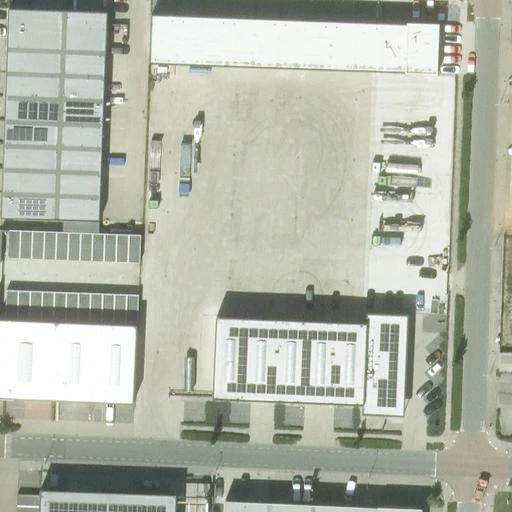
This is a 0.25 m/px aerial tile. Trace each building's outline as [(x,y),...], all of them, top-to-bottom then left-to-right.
[(10,8),(3,218),(100,221),(107,12),(10,8)] [(151,14),(149,64),(439,74),(441,23),(151,14)] [(9,230),(8,258),(20,258),(21,230),(9,230)] [(21,230),(20,258),(32,258),(33,231),(21,230)] [(33,231),(32,258),(44,259),(45,231),(33,231)] [(45,231),(44,259),(56,259),(57,232),(45,231)] [(57,232),(56,259),(68,260),(69,232),(57,232)] [(69,232),(68,260),(80,260),(81,232),(69,232)] [(81,232),(80,260),(92,261),(93,233),(81,232)] [(93,233),(92,261),(104,261),(105,233),(93,233)] [(105,233),(104,261),(116,261),(117,234),(105,233)] [(117,234),(116,261),(128,262),(129,234),(117,234)] [(129,234),(128,262),(140,262),(141,234),(129,234)] [(7,290),(6,318),(18,318),(18,290),(7,290)] [(18,290),(18,318),(30,319),(31,291),(18,290)] [(31,291),(30,319),(42,319),(43,291),(31,291)] [(43,291),(42,319),(54,319),(55,291),(43,291)] [(55,291),(54,319),(66,320),(67,292),(55,291)] [(67,292),(66,320),(78,320),(79,292),(67,292)] [(79,292),(78,320),(90,321),(91,293),(79,292)] [(91,293),(90,321),(102,321),(103,293),(91,293)] [(103,293),(102,321),(114,322),(115,294),(103,293)] [(115,294),(114,322),(126,322),(127,294),(115,294)] [(127,294),(126,322),(138,322),(139,294),(127,294)] [(366,323),(216,316),(214,395),(363,399),(363,410),(403,410),(406,315),(366,313),(366,323)] [(0,318),(0,396),(53,399),(56,321),(0,318)] [(56,321),(53,399),(94,400),(97,323),(56,321)] [(97,323),(94,400),(133,402),(136,337),(136,324),(97,323)] [(17,495),(16,511),(37,511),(39,496),(17,495)] [(169,511),(170,502),(41,496),(39,511),(169,511)] [(224,501),(223,511),(421,511),(422,507),(224,501)]
